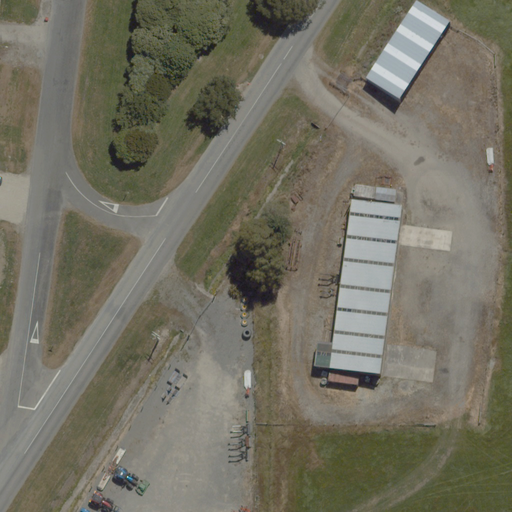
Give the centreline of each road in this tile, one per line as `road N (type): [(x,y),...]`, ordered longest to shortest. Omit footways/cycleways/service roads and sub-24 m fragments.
road 1 (residential): [(11,473),(54,149)]
road 2 (tertiary): [(182,214),(11,473)]
road 3 (tertiary): [(322,0),(182,214)]
road 4 (residential): [(54,149),(78,192),(107,212),(182,214)]
road 5 (residential): [(54,149),(73,0)]
